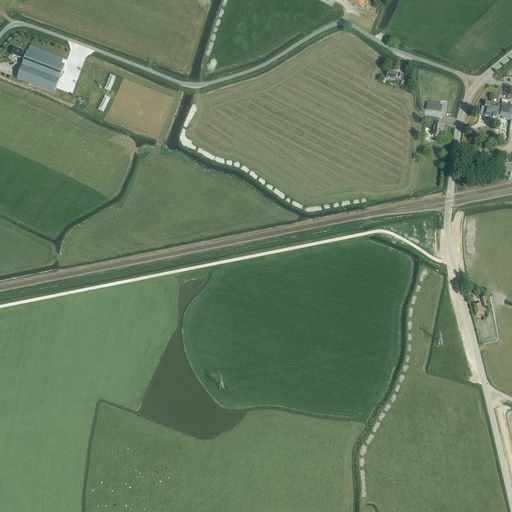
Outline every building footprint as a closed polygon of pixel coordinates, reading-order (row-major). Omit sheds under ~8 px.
[(345,0),(363,8),(366,0),(345,0)] [(54,94),(65,66),(61,65),(63,59),(30,46),(28,52),(27,52),(27,53),(24,52),(14,48),(12,56),(21,59),(22,57),(25,58),(17,79),(54,94)] [(98,64),(92,79),(98,81),(104,66),(98,64)] [(397,86),(399,79),(396,78),(397,74),(388,71),(386,78),(395,81),(394,85),(397,86)] [(87,99),(93,101),(99,87),(93,84),(87,99)] [(501,105),(500,107),(498,107),(489,105),(489,104),(485,103),(485,107),(482,107),(481,114),(484,115),(485,116),(492,118),(496,119),(497,116),(499,116),(502,117),(502,118),(510,120),(511,115),(511,111),(511,105),(504,104),(505,103),(502,102),(501,105)] [(429,118),(428,128),(433,129),(432,135),(435,136),(440,137),(441,124),(438,124),(438,122),(439,122),(439,119),(429,118)] [(476,316),(483,314),(480,303),(473,305),(476,316)]
